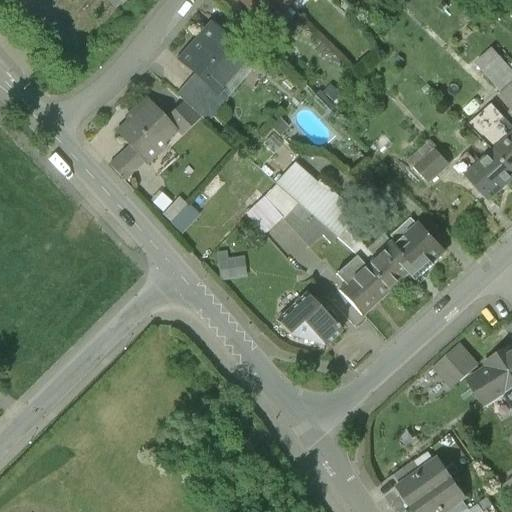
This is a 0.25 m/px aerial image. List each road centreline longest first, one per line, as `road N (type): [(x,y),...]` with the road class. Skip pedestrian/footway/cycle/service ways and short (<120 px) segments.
road 1 (unclassified): [(183,269),(0,452)]
road 2 (residential): [(315,441),(499,271)]
road 3 (residential): [(315,441),(183,269)]
road 4 (residential): [(182,0),(62,145)]
road 5 (residential): [(183,269),(62,145)]
